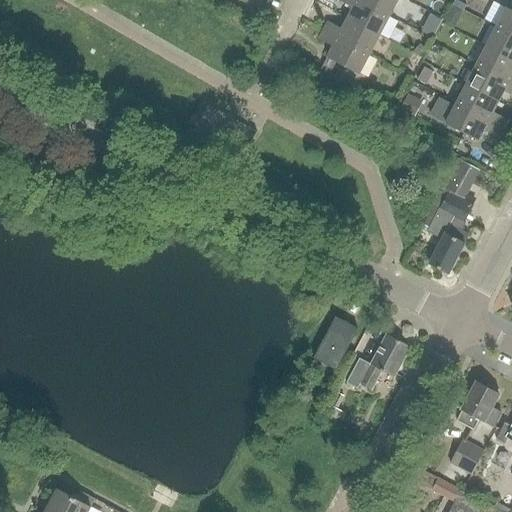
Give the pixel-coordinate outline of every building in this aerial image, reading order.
[(400,21),(390,16),(358,0),(340,0),(340,1),(354,9),(348,19),(380,36),(390,41),(400,21)] [(358,0),(390,16),(398,0),(358,0)] [(511,35),(511,10),(507,8),(497,28),(511,35)] [(370,55),(380,36),(348,19),(343,30),(329,22),(324,31),(370,55)] [(511,35),(497,28),(487,47),(511,60),(511,35)] [(360,75),(370,55),(324,31),(320,40),(334,47),(328,58),(360,75)] [(420,45),(415,52),(422,57),(427,51),(420,45)] [(511,60),(487,47),(477,66),(511,84),(511,60)] [(511,95),(511,84),(477,66),(467,85),(499,102),(505,92),(511,95)] [(493,113),(499,102),(467,85),(457,105),(503,128),(507,120),(493,113)] [(408,95),(401,109),(412,115),(420,101),(408,95)] [(441,98),(431,116),(447,124),(457,106),(441,98)] [(243,159),(261,130),(215,100),(199,124),(201,125),(198,130),(243,159)] [(499,137),(503,128),(457,105),(457,106),(447,124),(479,141),(485,130),(499,137)] [(472,185),(480,171),(461,161),(446,190),(465,200),(472,185)] [(480,171),(472,185),(479,189),(486,175),(480,171)] [(429,263),(432,265),(449,274),(465,244),(464,243),(468,235),(460,230),(472,207),(449,194),(441,209),(440,208),(427,231),(442,239),(429,263)] [(334,376),(356,334),(334,323),(312,365),(334,376)] [(394,378),(410,348),(387,336),(372,366),(360,359),(349,379),(371,391),(382,372),(394,378)] [(492,407),(499,394),(497,393),(499,390),(487,385),(486,387),(476,383),(470,394),(466,392),(458,408),(463,411),(457,422),(474,431),(480,419),(495,427),(503,413),(492,407)] [(322,415),(338,424),(344,414),(338,411),(345,398),(340,396),(333,409),(327,406),(322,415)] [(511,439),(511,426),(505,423),(496,440),(505,445),(508,438),(511,439)] [(483,451),(463,440),(450,464),(469,475),(483,451)] [(434,491),(443,496),(449,485),(440,481),(434,491)] [(455,502),(460,491),(449,485),(443,496),(455,502)] [(46,511),(90,511),(92,509),(78,501),(58,490),(46,511)] [(455,502),(449,511),(480,511),(485,504),(460,491),(455,502)] [(83,493),(78,501),(92,509),(97,501),(83,493)]
